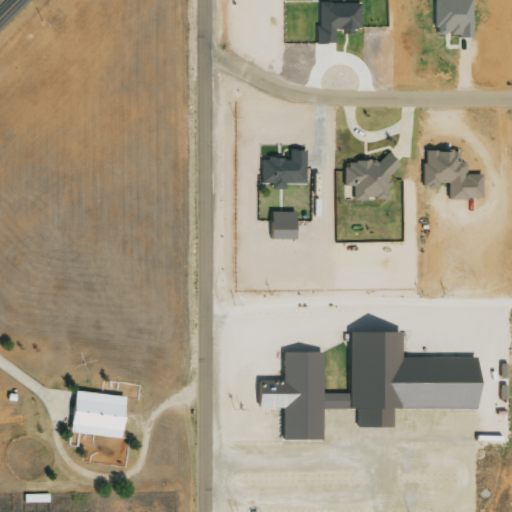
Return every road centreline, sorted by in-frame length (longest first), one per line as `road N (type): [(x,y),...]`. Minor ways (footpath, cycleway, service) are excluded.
road 1 (residential): [(201,511),(198,0)]
road 2 (residential): [(199,52),(308,96),(511,100)]
